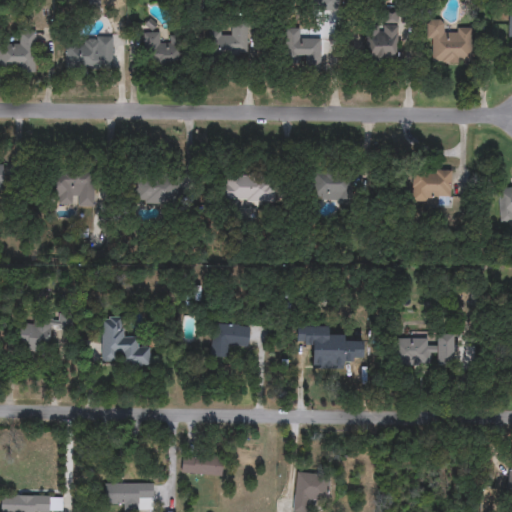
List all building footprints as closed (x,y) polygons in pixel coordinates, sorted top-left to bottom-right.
[(443,20),(443,30),(472,30),(472,64),(431,64),(431,42),(426,42),(426,20),(443,20)] [(230,26),(246,26),(246,57),(209,57),(209,33),(230,33),(230,26)] [(368,26),(397,26),(397,61),(368,61),(368,26)] [(285,30),(300,30),(300,39),(321,39),(320,65),(285,65),(285,30)] [(0,72),(0,45),(19,45),(19,33),(35,33),(35,72),(0,72)] [(143,34),(159,34),(159,44),(177,44),(177,66),(143,66),(143,34)] [(65,68),(65,39),(112,39),(112,68),(65,68)] [(412,206),(412,171),(450,171),(450,206),(412,206)] [(93,207),(58,206),(58,197),(49,197),(49,174),(94,175),(93,207)] [(345,199),(312,199),(312,175),(345,175),(345,199)] [(272,202),(223,201),(223,176),(273,177),(272,202)] [(176,181),(176,204),(135,204),(135,181),(176,181)] [(511,221),(500,222),(498,189),(511,188),(511,221)] [(102,318),(123,318),(122,338),(137,338),(137,347),(149,347),(148,365),(101,365),(102,318)] [(18,349),(21,319),(52,323),(49,353),(18,349)] [(246,349),(227,347),(225,359),(210,358),(214,325),(249,329),(246,349)] [(329,342),(341,342),(341,367),(312,367),(312,328),(329,328),(329,342)] [(453,337),(453,365),(436,365),(436,337),(453,337)] [(393,339),(432,339),(432,367),(393,367),(393,339)] [(218,479),(181,472),(184,456),(222,464),(218,479)] [(292,511),(297,474),(328,477),(326,502),(310,501),(308,511),(292,511)] [(123,505),(104,505),(105,484),(151,485),(151,511),(123,511),(123,505)] [(0,511),(0,496),(62,496),(62,511),(0,511)]
